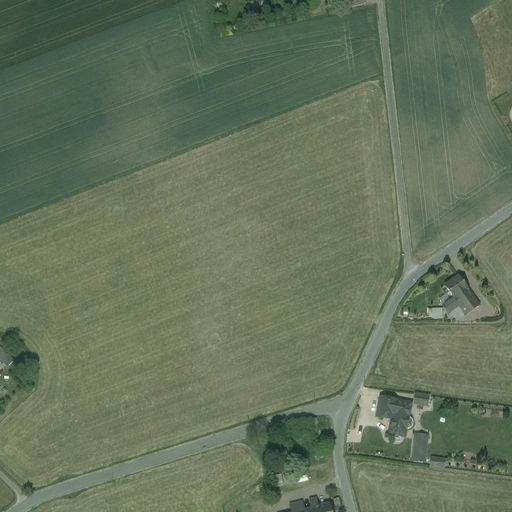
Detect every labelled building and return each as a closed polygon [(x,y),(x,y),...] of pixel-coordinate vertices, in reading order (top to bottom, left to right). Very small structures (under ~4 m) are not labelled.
[(352,0),(351,0),(350,1),(352,8),(364,6),(362,0),(352,0)] [(472,297),(458,278),(459,277),(459,276),(444,287),(444,288),(445,287),(454,299),(459,307),(472,297)] [(472,297),(459,307),(466,316),(479,307),(472,297)] [(454,299),(442,307),(448,315),(459,307),(454,299)] [(14,362),(0,348),(0,360),(8,368),(14,362)] [(428,399),(415,397),(414,405),(427,407),(428,399)] [(396,402),(381,399),(377,418),(392,421),(396,402)] [(410,405),(396,402),(392,421),(389,435),(404,438),(406,430),(407,430),(408,430),(409,430),(410,429),(411,429),(412,427),(412,426),(413,424),(412,423),(412,421),(411,420),(410,419),(408,419),(410,405)] [(427,438),(415,436),(412,462),(424,463),(427,438)]
